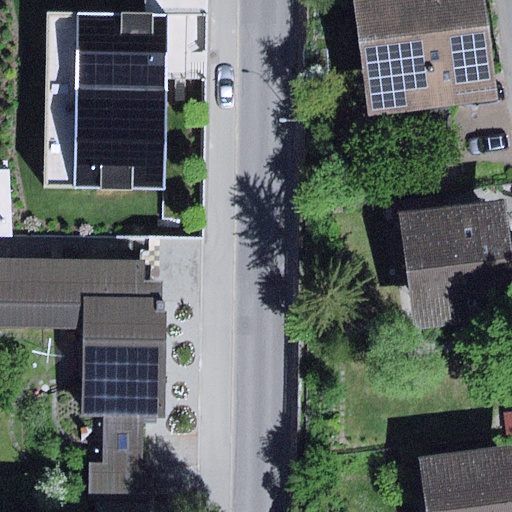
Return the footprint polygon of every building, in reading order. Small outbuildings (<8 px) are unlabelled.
[(354,0),(370,116),(393,113),(451,106),(497,100),(483,0),(354,0)] [(459,164),(451,106),(393,113),(400,172),(459,164)] [(403,212),(415,326),(511,315),(511,288),(502,201),(403,212)] [(145,281),(145,262),(0,261),(0,329),(82,330),(82,415),(102,415),(102,463),(141,464),(141,417),(165,418),(166,281),(145,281)] [(511,511),(511,445),(420,458),(427,511),(511,511)] [(102,463),(89,463),(89,500),(94,500),(153,500),(153,464),(141,464),(102,463)] [(152,511),(153,500),(94,500),(94,511),(152,511)]
